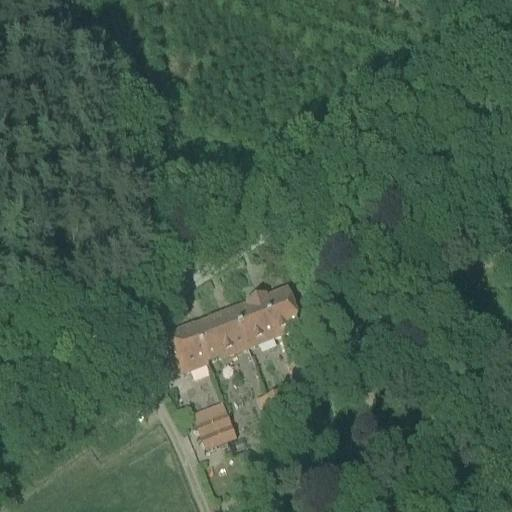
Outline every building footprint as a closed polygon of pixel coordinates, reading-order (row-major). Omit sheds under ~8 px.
[(287,293),(268,300),(273,313),(268,314),(274,327),(273,327),(275,332),(270,333),(274,342),(320,324),(314,309),(296,316),(287,293)] [(268,300),(233,314),(247,353),(274,342),(270,333),(275,332),(273,327),(274,327),(268,314),(273,313),(268,300)] [(346,313),(325,321),(336,351),(357,343),(346,313)] [(215,343),(199,349),(207,369),(247,353),(233,314),(208,323),(215,343)] [(162,341),(178,380),(207,369),(199,349),(215,343),(208,323),(162,341)] [(305,364),(290,369),(296,388),(312,383),(305,364)] [(279,395),(266,400),(277,428),(290,422),(279,395)] [(226,418),(195,430),(200,443),(231,431),(226,418)] [(231,431),(200,443),(205,456),(236,443),(231,431)] [(242,504),(253,491),(245,484),(234,496),(242,504)]
